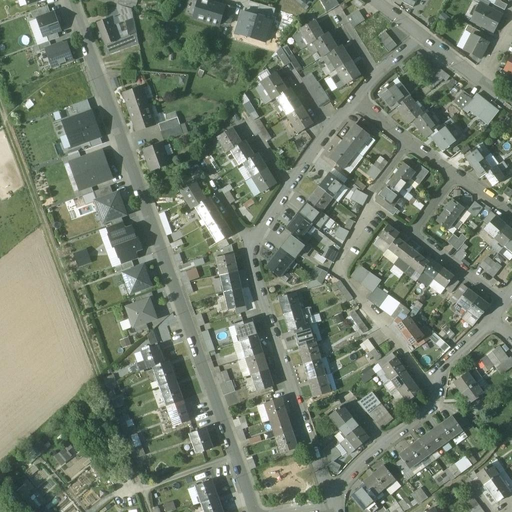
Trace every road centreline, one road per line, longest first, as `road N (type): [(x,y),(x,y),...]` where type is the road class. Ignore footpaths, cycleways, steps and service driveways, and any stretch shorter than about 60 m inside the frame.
road 1 (residential): [(235,455),(68,0)]
road 2 (residential): [(330,507),(254,284),(252,242)]
road 3 (residential): [(435,398),(337,268),(368,200)]
road 4 (residential): [(330,507),(350,473),(435,398)]
road 5 (track): [(101,386),(149,511)]
